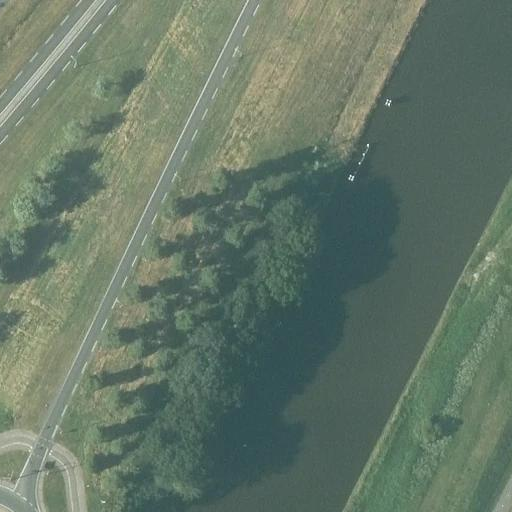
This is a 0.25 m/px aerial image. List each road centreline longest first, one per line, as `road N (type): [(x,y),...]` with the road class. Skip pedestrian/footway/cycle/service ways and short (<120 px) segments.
road 1 (primary): [(17,505),(256,0)]
road 2 (primary): [(0,131),(109,0)]
road 3 (primary): [(85,0),(0,101)]
